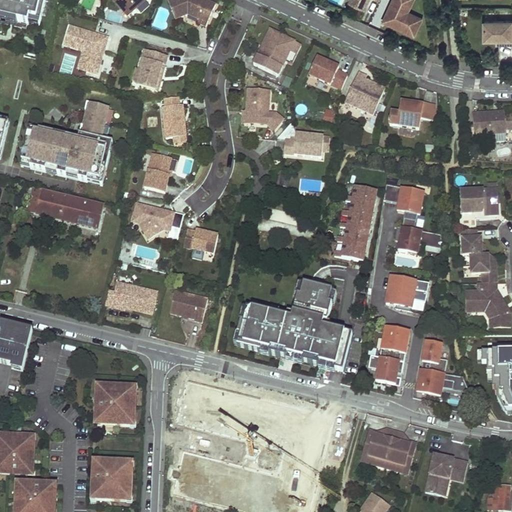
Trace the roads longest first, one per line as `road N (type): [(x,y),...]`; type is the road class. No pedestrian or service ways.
road 1 (residential): [(162,351),(511,437)]
road 2 (residential): [(214,56),(207,90),(216,161),(195,204),(206,205),(218,191),(231,161),(221,88),(227,62)]
road 3 (residential): [(268,0),(424,69),(511,84)]
road 4 (residential): [(0,312),(162,351)]
road 5 (residential): [(153,511),(162,351)]
